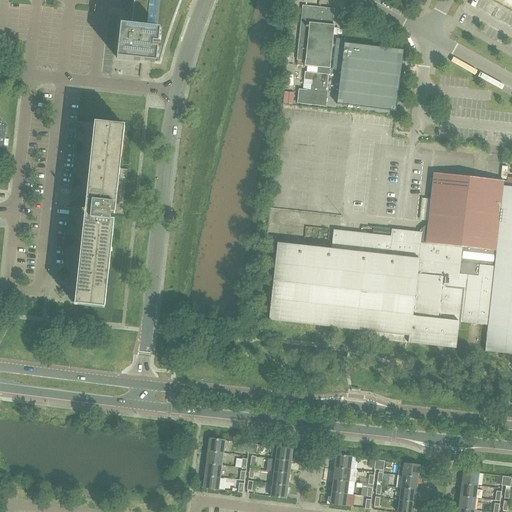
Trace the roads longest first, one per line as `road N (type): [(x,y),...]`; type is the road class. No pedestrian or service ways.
road 1 (secondary): [(139,408),(511,446)]
road 2 (secondary): [(511,425),(142,384)]
road 3 (residential): [(64,80),(43,292),(9,289),(17,212)]
road 4 (residential): [(142,384),(175,92)]
road 5 (secondary): [(142,384),(0,366)]
road 6 (secondary): [(0,388),(139,408)]
road 7 (residential): [(17,212),(29,76)]
